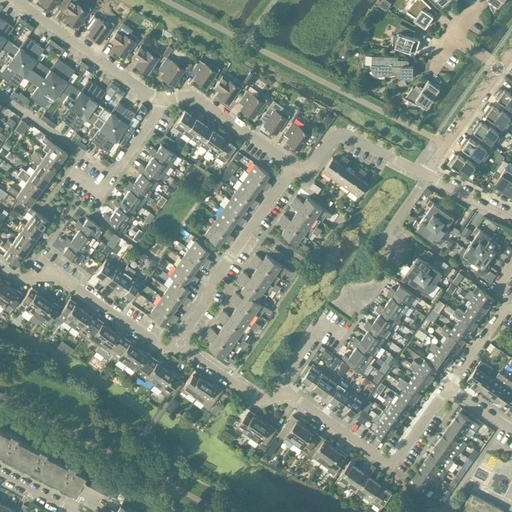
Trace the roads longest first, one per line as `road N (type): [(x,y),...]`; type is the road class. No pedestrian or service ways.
road 1 (residential): [(285,392),(391,461),(448,385)]
road 2 (residential): [(177,342),(292,168)]
road 3 (residential): [(0,265),(20,279),(50,271),(157,344),(177,342)]
road 4 (residential): [(161,104),(14,0)]
road 5 (residential): [(292,168),(191,94),(161,104)]
road 6 (residential): [(425,174),(340,134),(308,168),(292,168)]
road 7 (residential): [(448,385),(505,308),(500,280),(511,264)]
road 8 (residential): [(110,174),(0,99)]
road 9 (residential): [(425,174),(500,69)]
road 10 (residential): [(177,342),(255,397),(285,392)]
